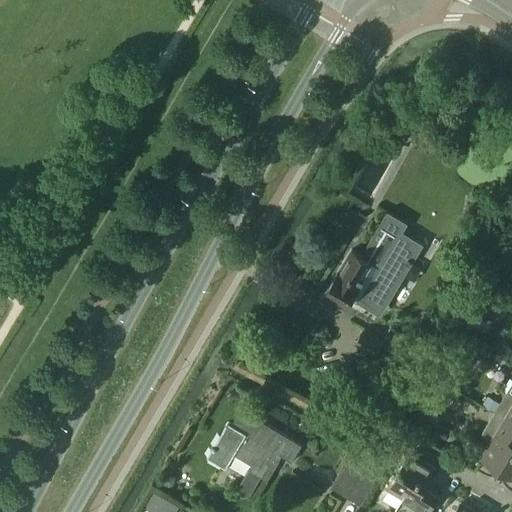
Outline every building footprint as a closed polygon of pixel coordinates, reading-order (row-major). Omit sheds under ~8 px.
[(327,296),(323,304),(334,311),(338,303),(346,308),(354,294),(359,297),(358,299),(380,312),(387,300),(405,270),(406,270),(416,253),(415,252),(420,244),(399,232),(404,223),(387,214),(389,211),(387,211),(364,249),(368,251),(364,257),(351,249),(337,273),(340,274),(336,280),(334,279),(324,295),(327,296)] [(355,344),(388,364),(405,336),(390,327),(381,342),(363,331),(355,344)] [(511,382),(494,412),(511,422),(511,382)] [(248,469),(267,480),(279,461),(276,459),(279,454),(291,461),(302,445),(241,408),(232,424),(228,421),(214,444),(212,443),(210,446),(212,448),(207,456),(226,467),(236,450),(253,461),(248,469)] [(480,458),(511,476),(511,422),(494,412),(481,433),(491,439),(480,458)] [(427,511),(435,501),(420,492),(435,468),(409,452),(387,488),(402,497),(392,511),(427,511)] [(354,483),(369,492),(382,471),(367,462),(354,483)] [(141,503),(156,511),(175,511),(180,505),(151,487),(141,503)] [(477,511),(461,502),(454,511),(477,511)]
